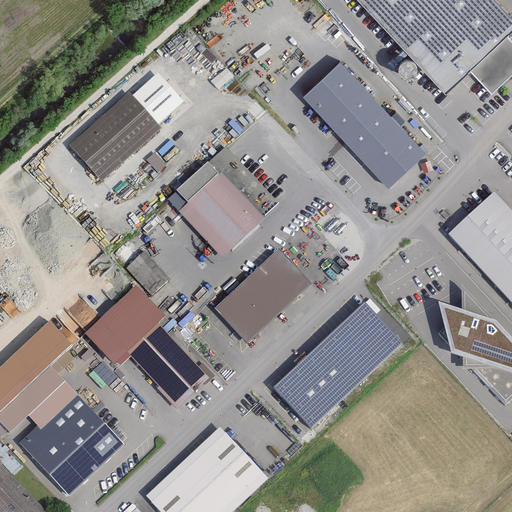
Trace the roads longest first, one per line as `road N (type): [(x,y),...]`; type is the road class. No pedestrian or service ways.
road 1 (residential): [(102,511),(383,253),(511,117)]
road 2 (unknown): [(329,0),(511,200)]
road 3 (unclassified): [(0,184),(125,74)]
road 4 (track): [(0,97),(108,0)]
road 5 (unknown): [(417,217),(511,320)]
